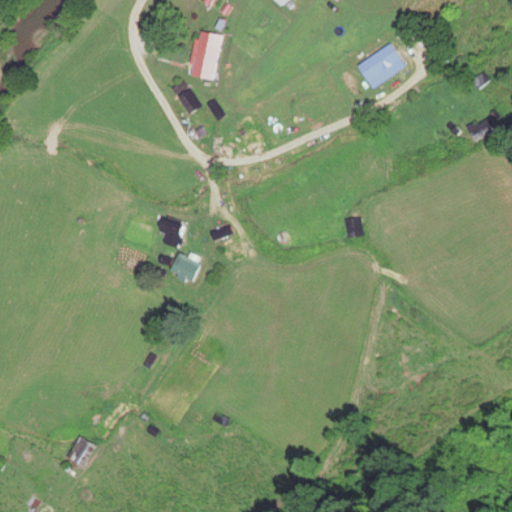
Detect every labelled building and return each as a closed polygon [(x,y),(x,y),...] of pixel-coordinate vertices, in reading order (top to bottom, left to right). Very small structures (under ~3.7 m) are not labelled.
[(200,77),(221,80),(227,36),(206,33),(200,77)] [(207,108),(196,90),(184,97),(195,115),(207,108)] [(473,130),(477,141),(500,132),(495,121),(473,130)] [(167,243),(184,250),(193,227),(172,218),(166,234),(170,236),(167,243)] [(356,240),(371,238),(369,220),(354,222),(356,240)] [(175,273),(196,283),(206,265),(184,254),(175,273)] [(101,447),(88,437),(74,456),(86,465),(101,447)]
